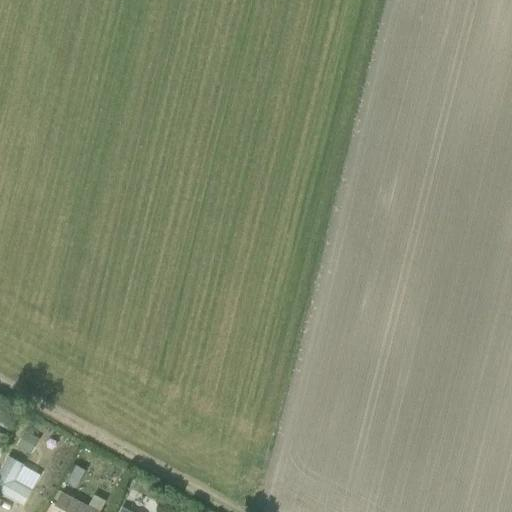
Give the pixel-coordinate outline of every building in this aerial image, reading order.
[(0,405),(0,424),(6,427),(13,412),(0,405)] [(24,431),(16,446),(27,452),(35,437),(24,431)] [(7,456),(0,468),(0,492),(22,505),(31,490),(14,480),(23,465),(7,456)] [(76,465),(67,482),(76,487),(85,470),(76,465)] [(63,484),(54,506),(70,511),(97,511),(102,500),(63,484)]
